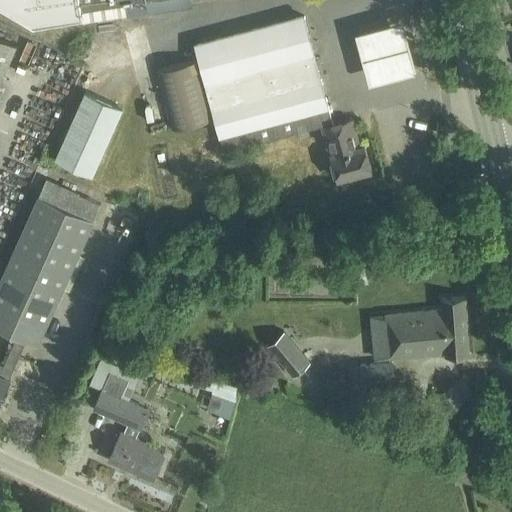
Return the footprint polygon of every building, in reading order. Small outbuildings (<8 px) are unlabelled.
[(0,0),(0,2),(34,25),(82,17),(83,19),(83,20),(104,17),(127,13),(128,13),(128,14),(149,11),(192,4),(191,0),(0,0)] [(334,123),(332,114),(320,72),(324,71),(320,55),(316,56),(305,14),(197,43),(201,59),(203,68),(225,150),(324,123),(324,125),(334,123)] [(402,15),(354,27),(369,80),(417,66),(402,15)] [(0,80),(18,41),(0,32),(0,80)] [(196,70),(203,68),(201,59),(160,69),(174,128),(208,120),(196,70)] [(55,157),(94,175),(123,107),(85,90),(55,157)] [(338,177),(352,173),(371,168),(365,144),(359,146),(352,118),(334,123),(324,125),(338,177)] [(79,251),(94,217),(101,201),(47,177),(0,280),(0,324),(18,333),(5,362),(15,366),(28,337),(38,342),(63,287),(70,290),(86,255),(79,251)] [(447,352),(449,352),(469,351),(466,295),(443,297),(443,307),(385,313),(369,313),(373,357),(447,349),(447,352)] [(285,330),(268,344),(293,375),(310,360),(285,330)] [(15,366),(5,362),(0,359),(0,401),(11,377),(10,377),(15,366)] [(353,364),(354,380),(394,376),(393,360),(353,364)] [(228,414),(236,383),(165,364),(163,374),(209,387),(204,408),(228,414)] [(103,388),(94,406),(128,421),(124,431),(122,430),(110,457),(154,477),(162,459),(166,450),(136,436),(140,426),(141,427),(149,408),(130,400),(121,396),(129,377),(111,369),(103,386),(103,388)]
